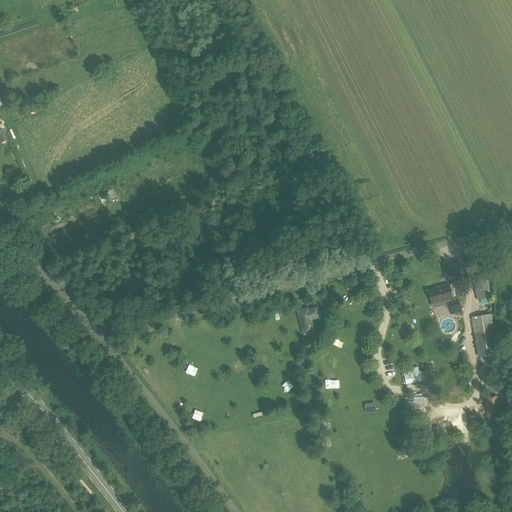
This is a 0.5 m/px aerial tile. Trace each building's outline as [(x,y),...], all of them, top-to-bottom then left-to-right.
[(482,263),(470,266),(477,299),(489,297),(482,263)] [(458,300),(453,301),(449,284),(436,288),(436,289),(429,291),(432,304),(447,300),(448,303),(449,303),(451,310),(461,308),(458,300)] [(312,316),(311,309),(296,313),(302,334),(313,331),(309,317),(312,316)] [(476,350),(496,347),(491,313),(471,317),(476,350)] [(363,372),(368,377),(372,374),(368,368),(363,372)] [(489,415),(499,414),(498,396),(488,397),(489,415)] [(440,424),(443,423),(444,437),(454,436),(453,419),(445,419),(445,412),(439,413),(440,424)] [(430,448),(427,435),(420,436),(422,449),(430,448)] [(408,438),(410,449),(418,447),(416,437),(408,438)]
